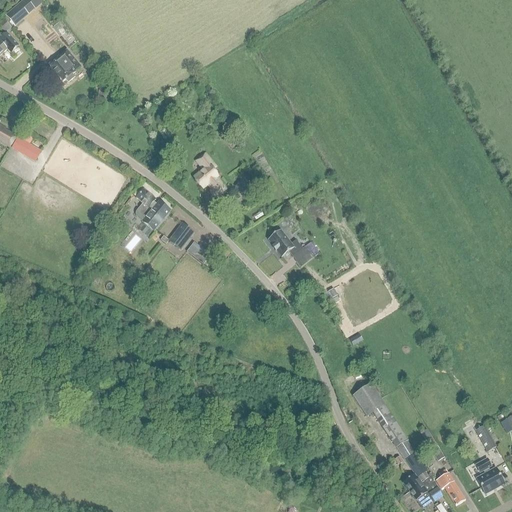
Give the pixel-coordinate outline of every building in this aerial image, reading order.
[(5,15),(15,27),(29,15),(19,4),(5,15)] [(0,23),(0,29),(4,33),(11,27),(5,19),(0,23)] [(6,47),(14,41),(7,34),(0,40),(0,56),(8,49),(6,47)] [(72,76),(79,71),(75,65),(76,64),(67,53),(49,67),(63,84),(65,82),(68,85),(75,80),(72,76)] [(100,75),(92,80),(98,88),(106,82),(100,75)] [(0,141),(9,147),(15,137),(3,130),(4,129),(0,126),(0,141)] [(17,138),(11,148),(35,162),(41,152),(17,138)] [(209,192),(214,199),(225,190),(216,179),(218,177),(212,171),(216,168),(205,154),(197,160),(205,169),(199,174),(199,173),(197,175),(197,176),(193,179),(202,190),(208,185),(212,190),(209,192)] [(232,186),(243,198),(250,192),(239,180),(232,186)] [(153,202),(155,199),(143,189),(135,198),(143,204),(140,207),(138,210),(137,212),(137,214),(137,216),(139,218),(143,221),(154,230),(169,210),(159,202),(157,204),(153,202)] [(194,232),(182,223),(169,240),(181,249),(194,232)] [(299,245),(294,248),(280,231),(267,241),(273,247),(272,248),(275,252),(276,251),(281,258),(289,252),(293,257),(302,250),(299,245)] [(395,449),(396,448),(404,461),(415,454),(407,441),(385,406),(386,405),(371,384),(352,397),(367,418),(373,414),(395,449)] [(496,448),(484,427),(475,432),(487,453),(496,448)] [(431,451),(438,463),(444,458),(437,447),(431,451)] [(476,479),(485,495),(504,484),(495,468),(490,471),(488,468),(491,467),(487,459),(475,466),(479,473),(483,471),(484,474),(476,479)] [(402,483),(409,493),(429,479),(425,473),(416,478),(414,475),(402,483)] [(444,488),(447,493),(455,506),(455,507),(465,501),(465,500),(464,500),(456,487),(453,483),(448,474),(436,481),(441,490),(444,488)] [(429,479),(409,493),(415,502),(416,502),(421,510),(432,502),(433,504),(443,497),(431,477),(429,479)]
